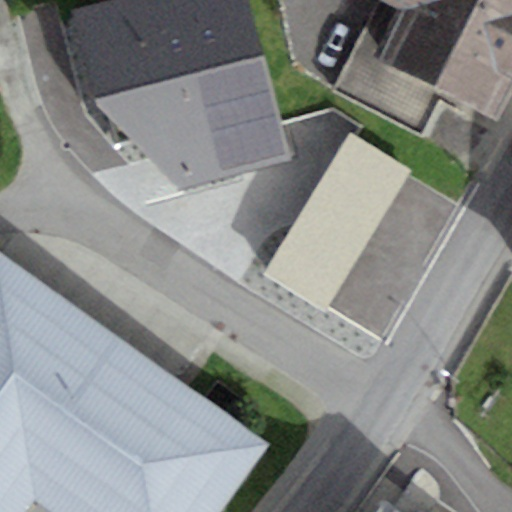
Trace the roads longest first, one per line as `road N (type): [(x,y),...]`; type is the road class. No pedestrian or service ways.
road 1 (residential): [(382,418),(105,231),(60,209),(0,213)]
road 2 (tertiary): [(382,418),(511,194)]
